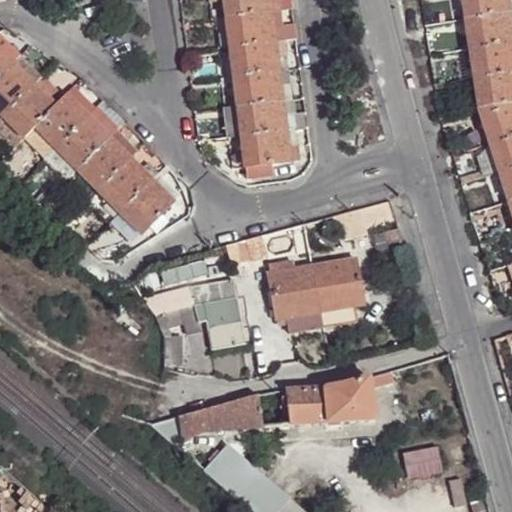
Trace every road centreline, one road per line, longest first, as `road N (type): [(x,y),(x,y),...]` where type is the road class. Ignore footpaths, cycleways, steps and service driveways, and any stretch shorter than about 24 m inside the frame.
road 1 (residential): [(166,384),(217,394),(465,340)]
road 2 (residential): [(0,15),(26,17),(185,162)]
road 3 (residential): [(335,184),(311,0)]
road 4 (residential): [(420,163),(465,340)]
road 5 (residential): [(465,340),(506,511)]
road 6 (residential): [(374,0),(420,163)]
road 7 (residential): [(335,184),(245,205),(185,162)]
road 8 (residential): [(185,162),(165,0)]
